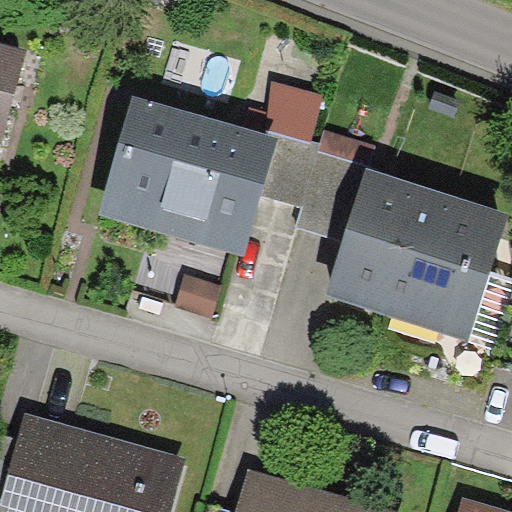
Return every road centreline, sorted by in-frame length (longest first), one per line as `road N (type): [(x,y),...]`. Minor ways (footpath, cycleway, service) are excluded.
road 1 (residential): [(0,311),(511,456)]
road 2 (secondary): [(511,47),(397,0)]
